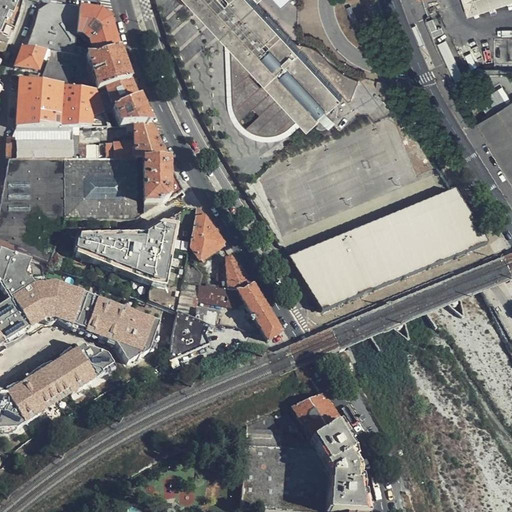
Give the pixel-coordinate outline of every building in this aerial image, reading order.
[(0,0),(0,39),(8,43),(8,41),(12,25),(16,10),(11,0),(0,0)] [(191,0),(233,43),(232,56),(233,71),(233,74),(233,79),(234,81),(235,88),(236,98),(239,109),(241,115),(244,120),(250,128),(252,130),(260,133),(263,134),(272,135),(281,133),(287,131),(296,126),(304,119),(311,126),(344,96),(349,101),(352,100),(361,80),(347,75),(337,67),(335,65),(319,50),(308,46),(302,44),(297,42),(256,0),(281,0),(285,4),(290,0),(191,0)] [(511,0),(464,0),(470,16),(511,1),(511,0)] [(38,13),(27,49),(45,51),(73,55),(75,36),(78,10),(47,6),(38,13)] [(99,13),(78,10),(75,36),(81,35),(89,42),(94,57),(117,50),(108,20),(99,13)] [(45,51),(27,49),(22,48),(15,67),(38,70),(45,51)] [(94,57),(87,56),(91,73),(101,71),(102,73),(92,76),(96,91),(105,88),(129,82),(117,50),(94,57)] [(68,65),(47,63),(39,83),(61,87),(66,87),(68,65)] [(409,121),(384,81),(376,80),(375,86),(400,126),(409,121)] [(39,83),(19,81),(16,129),(59,129),(59,127),(61,87),(39,83)] [(136,100),(129,82),(105,88),(115,109),(136,100)] [(490,115),(511,98),(511,97),(502,85),(480,102),(490,115)] [(111,127),(96,91),(93,91),(66,87),(61,87),(59,127),(87,127),(111,127)] [(123,127),(148,127),(136,100),(115,109),(113,109),(121,127),(123,127)] [(511,103),(478,124),(511,178),(511,103)] [(14,138),(6,137),(4,160),(7,161),(164,158),(148,127),(123,127),(123,137),(132,137),(132,144),(87,145),(80,145),(79,137),(73,136),(72,145),(15,145),(14,138)] [(59,129),(16,129),(14,138),(15,145),(72,145),(73,136),(79,137),(80,145),(87,145),(87,127),(59,127),(59,129)] [(182,193),(164,158),(7,161),(0,200),(0,249),(12,253),(27,258),(48,266),(64,222),(116,221),(116,222),(134,221),(182,193)] [(486,243),(453,190),(287,259),(320,313),(486,243)] [(266,340),(279,333),(231,258),(225,260),(225,269),(227,290),(219,289),(198,286),(200,275),(192,266),(222,246),(196,210),(194,208),(194,210),(177,313),(205,325),(214,329),(218,315),(195,313),(196,301),(237,307),(238,296),(266,340)] [(177,315),(177,313),(194,210),(185,209),(138,236),(137,238),(137,241),(119,237),(118,241),(96,237),(93,237),(93,240),(77,237),(73,257),(91,260),(91,263),(112,267),(112,270),(138,276),(137,278),(150,281),(146,303),(177,315)] [(78,277),(146,303),(150,281),(137,278),(138,276),(112,270),(112,267),(91,263),(91,260),(73,257),(77,237),(93,240),(93,237),(96,237),(118,241),(119,237),(116,236),(116,222),(116,221),(64,222),(48,266),(78,277)] [(0,440),(7,443),(22,421),(114,369),(105,353),(78,345),(1,390),(0,389),(0,351),(46,318),(112,346),(126,361),(147,350),(156,321),(51,280),(31,282),(23,271),(27,258),(0,250),(0,289),(5,298),(0,300),(0,440)] [(218,274),(219,289),(227,290),(225,269),(221,269),(221,274),(218,274)] [(205,330),(205,325),(177,313),(177,315),(171,341),(183,341),(184,335),(191,330),(205,330)] [(190,352),(183,341),(171,341),(169,361),(190,352)] [(337,425),(320,398),(294,412),(311,440),(336,427),(337,425)] [(285,414),(273,418),(276,435),(279,435),(280,431),(298,432),(288,413),(285,414)] [(273,418),(240,431),(240,436),(276,435),(273,418)] [(336,427),(311,440),(328,471),(331,511),(367,511),(353,452),(336,427)] [(240,431),(214,441),(217,447),(237,439),(240,438),(240,436),(240,431)] [(240,436),(240,438),(240,446),(275,448),(279,435),(276,435),(240,436)] [(331,511),(328,471),(311,440),(311,450),(275,448),(240,446),(237,510),(277,511),(331,511)]
